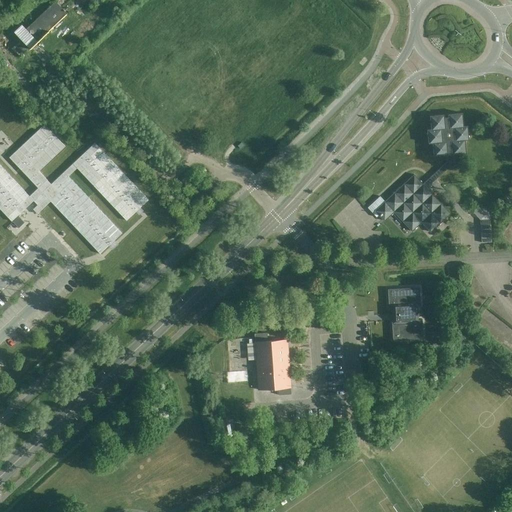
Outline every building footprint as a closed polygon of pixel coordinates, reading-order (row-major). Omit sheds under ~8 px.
[(187,0),(115,65),(174,131),(198,110),(160,67),(234,0),(256,0),(267,12),(275,5),(281,12),(294,0),(187,0)] [(30,49),(67,15),(56,3),(26,30),(22,25),(15,32),(30,49)] [(292,34),(301,43),(269,73),(290,96),(341,49),(311,16),(292,34)] [(12,48),(19,55),(27,48),(20,41),(12,48)] [(255,107),(262,98),(254,92),(247,100),(255,107)] [(435,173),(439,177),(451,165),(454,168),(461,168),(459,153),(466,153),(465,140),(469,139),(468,126),(463,126),(462,113),(448,114),(449,117),(444,117),(444,115),(430,116),(431,129),(428,129),(429,143),(433,143),(434,156),(447,155),(448,161),(435,173)] [(197,122),(180,140),(190,149),(207,130),(197,122)] [(0,164),(0,208),(11,221),(33,200),(38,205),(33,209),(37,213),(50,201),(100,253),(121,233),(68,176),(77,168),(126,220),(148,200),(95,143),(51,184),(38,171),(64,146),(44,125),(9,157),(38,188),(29,196),(0,164)] [(174,150),(181,143),(173,135),(166,142),(174,150)] [(182,180),(186,184),(186,185),(194,178),(190,173),(182,180)] [(427,188),(439,177),(435,173),(423,184),(414,174),(385,202),(380,196),(368,208),(376,217),(379,215),(384,221),(394,212),(412,231),(422,222),(431,232),(450,214),(427,188)] [(19,228),(25,223),(19,217),(13,222),(19,228)] [(492,242),(491,226),(491,219),(480,220),(482,242),(482,243),(492,242)] [(396,308),(396,314),(396,321),(392,321),(393,341),(424,339),(423,320),(418,320),(418,306),(421,306),(420,287),(388,289),(389,308),(396,308)] [(284,314),(285,326),(310,325),(309,313),(284,314)] [(268,341),(267,333),(255,334),(255,342),(258,390),(291,388),(288,339),(268,341)] [(379,352),(379,343),(371,343),(371,352),(379,352)]
